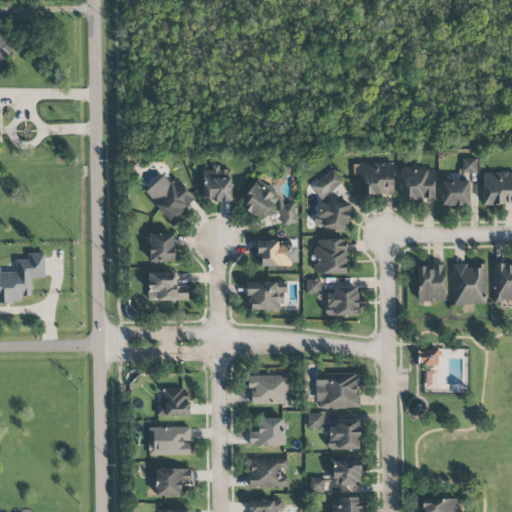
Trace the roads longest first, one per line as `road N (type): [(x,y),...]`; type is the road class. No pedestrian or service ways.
road 1 (tertiary): [(100,511),(93,0)]
road 2 (residential): [(384,234),(390,511)]
road 3 (residential): [(217,241),(220,511)]
road 4 (residential): [(388,353),(293,341),(219,343)]
road 5 (residential): [(384,234),(511,231)]
road 6 (residential): [(99,354),(202,353),(219,343)]
road 7 (residential): [(219,343),(201,333),(99,333)]
